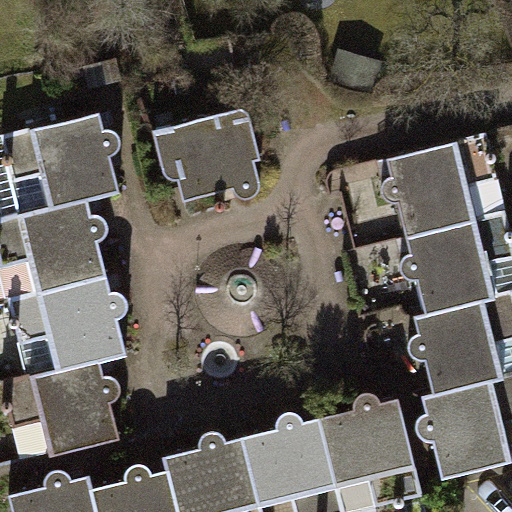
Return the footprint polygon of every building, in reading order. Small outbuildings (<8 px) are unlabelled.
[(248,101),(153,123),(163,166),(171,172),(179,170),(184,192),(233,180),(238,187),(244,190),(252,188),(259,180),(259,174),(254,153),(260,152),(248,101)] [(52,199),(84,191),(114,183),(106,153),(116,147),(120,138),(117,128),(109,123),(99,123),(95,109),(5,132),(16,172),(43,165),(52,199)] [(406,228),(470,213),(462,179),(489,173),(480,133),(389,154),(393,168),(384,173),(379,181),(381,191),(389,197),(400,198),(406,228)] [(84,191),(52,199),(0,212),(0,262),(26,256),(34,285),(104,266),(95,234),(103,231),(107,226),(106,219),(102,211),(94,208),(88,208),(84,191)] [(470,213),(406,228),(411,248),(405,250),(400,256),(400,265),(403,272),(408,275),(417,273),(425,308),(495,290),(489,262),(511,256),(511,241),(504,206),(470,213)] [(49,333),(58,365),(100,354),(125,347),(116,312),(122,309),(126,302),(126,295),(122,288),(115,285),(109,286),(104,266),(34,285),(4,293),(16,342),(49,333)] [(427,350),(435,388),(500,371),(492,338),(511,333),(511,285),(495,290),(425,308),(416,310),(421,326),(413,328),(409,334),(409,341),(412,348),(418,352),(427,350)] [(104,369),(100,354),(58,365),(3,379),(14,423),(44,415),(53,449),(120,432),(110,394),(115,392),(119,387),(119,380),(115,373),(109,369),(104,369)] [(511,367),(500,371),(435,388),(424,391),(427,406),(423,409),(419,415),(419,423),(422,429),(428,431),(434,430),(443,467),(508,452),(500,418),(511,415),(511,367)] [(353,403),(321,410),(340,480),(370,473),(377,501),(422,490),(397,392),(383,395),(378,387),(369,382),(360,384),(354,392),(353,403)] [(279,421),(245,430),(262,499),(293,492),(297,511),(323,511),(346,506),(340,480),(321,410),(304,415),(301,409),(295,404),(286,404),(280,407),(276,413),(279,421)] [(167,451),(170,465),(182,511),(198,511),(214,508),(215,511),(265,511),(262,499),(245,430),(225,436),(223,429),(217,425),(210,424),(204,427),(199,434),(201,442),(167,451)] [(91,484),(97,511),(182,511),(170,465),(152,468),(149,464),(142,460),(134,460),(129,463),(126,469),(128,475),(91,484)] [(16,511),(97,511),(91,484),(88,469),(71,473),(67,468),(61,464),(54,463),(46,467),(43,474),(45,481),(10,489),(16,511)]
